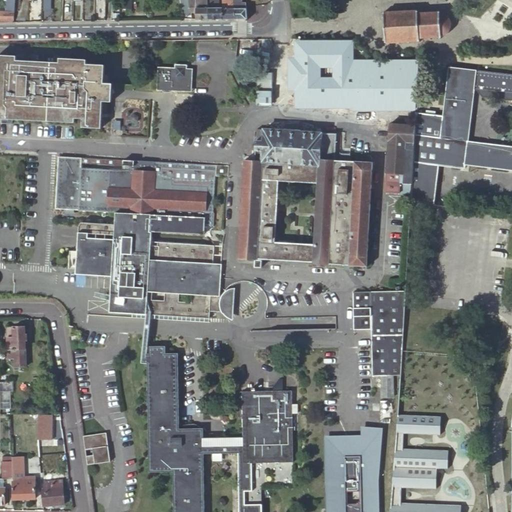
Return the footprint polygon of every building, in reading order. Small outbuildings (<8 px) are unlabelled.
[(7,0),(6,12),(15,12),(15,0),(7,0)] [(131,0),(122,0),(122,9),(132,9),(131,0)] [(208,1),(208,0),(188,0),(191,14),(194,14),(197,14),(197,1),(208,1)] [(222,7),(221,7),(220,7),(219,0),(212,0),(212,7),(209,7),(209,19),(222,19),(222,7)] [(222,0),(223,7),(222,7),(222,19),(234,19),(234,7),(233,0),(222,0)] [(247,19),(247,6),(247,2),(243,2),(242,0),(233,0),(234,7),(234,19),(247,19)] [(209,7),(208,1),(197,1),(197,14),(194,14),(194,19),(209,19),(209,7)] [(386,28),(386,35),(386,36),(385,36),(385,37),(384,37),(384,39),(385,39),(385,40),(386,40),(386,41),(388,41),(388,42),(388,43),(390,43),(390,42),(391,42),(391,41),(396,41),(396,42),(397,42),(397,43),(399,43),(399,42),(400,41),(399,40),(407,40),(407,41),(408,41),(408,42),(410,42),(410,41),(411,41),(411,40),(417,39),(418,40),(418,42),(420,41),(420,40),(421,40),(421,37),(427,37),(427,38),(428,38),(428,39),(430,39),(430,38),(431,38),(431,37),(437,36),(437,38),(439,38),(439,39),(440,39),(440,37),(441,37),(441,36),(443,35),(446,33),(447,34),(447,33),(449,34),(450,33),(449,32),(449,31),(448,30),(449,26),(451,26),(451,24),(452,24),(452,22),(451,22),(451,21),(450,21),(447,16),(448,15),(447,14),(448,13),(447,12),(446,13),(444,12),(443,12),(442,11),(440,11),(440,10),(439,10),(439,9),(438,9),(438,10),(437,10),(437,12),(429,12),(429,10),(429,9),(426,9),(426,11),(425,11),(425,12),(419,12),(419,10),(418,10),(418,9),(417,9),(417,10),(416,10),(416,12),(409,12),(409,10),(408,10),(406,10),(406,11),(405,11),(405,12),(398,12),(398,11),(397,11),(397,10),(395,10),(395,11),(394,11),(394,13),(389,13),(389,11),(388,11),(388,10),(387,10),(387,11),(386,11),(386,13),(385,13),(385,14),(383,14),(383,15),(382,15),(382,17),(384,17),(384,18),(385,18),(386,28)] [(354,59),(353,39),(294,41),(294,57),(290,57),(289,89),(294,90),(296,108),(415,113),(419,62),(354,59)] [(10,53),(0,53),(0,118),(65,122),(65,120),(73,120),(74,125),(94,125),(95,100),(103,101),(104,80),(96,80),(96,62),(76,61),(76,57),(49,56),(49,59),(9,57),(10,53)] [(176,67),(159,66),(158,89),(186,90),(186,88),(190,88),(190,79),(187,79),(188,64),(176,63),(176,67)] [(511,146),(470,142),(468,141),(469,131),(473,90),(477,90),(482,98),(491,99),(499,93),(504,100),(511,100),(511,75),(476,71),(463,69),(454,68),(449,68),(445,95),(443,117),(415,114),(415,125),(414,142),(411,183),(410,206),(433,208),(438,167),(454,169),(465,170),(466,165),(473,166),(473,168),(486,168),(511,170),(511,146)] [(143,136),(144,102),(120,101),(119,135),(143,136)] [(414,142),(415,125),(390,125),(386,191),(401,192),(402,183),(411,183),(414,142)] [(372,164),(349,162),(339,161),(334,161),(335,132),(301,129),(301,128),(295,128),(289,127),(289,128),(259,127),(257,160),(246,160),(241,257),(260,258),(260,257),(296,259),(297,243),(280,242),(279,245),(275,244),(278,181),(316,183),(313,244),(312,260),(312,262),(367,265),(372,164)] [(339,161),(349,162),(350,154),(339,154),(339,161)] [(214,226),(215,213),(216,176),(229,177),(229,166),(61,156),(58,208),(116,212),(115,223),(82,221),(77,273),(112,275),(111,290),(111,295),(107,299),(111,300),(106,305),(110,311),(210,316),(210,309),(222,310),(220,305),(220,301),(221,298),(221,296),(223,293),(224,291),(226,289),(223,285),(222,284),(223,281),(224,262),(222,262),(159,258),(160,244),(151,244),(152,231),(204,234),(205,225),(214,226)] [(296,259),(312,260),(313,244),(297,243),(296,259)] [(400,375),(405,291),(349,292),(349,331),(367,331),(368,375),(380,375),(391,375),(400,375)] [(8,328),(9,359),(15,359),(15,368),(27,367),(26,328),(8,328)] [(146,353),(149,472),(171,471),(172,511),(260,511),(260,505),(260,486),(290,486),(288,389),(239,390),(240,438),(240,445),(200,446),(200,438),(200,427),(177,427),(176,353),(164,353),(163,348),(147,348),(147,353),(146,353)] [(391,397),(391,375),(380,375),(380,397),(391,397)] [(0,384),(0,389),(1,409),(11,408),(10,384),(0,384)] [(437,511),(438,503),(401,501),(402,486),(437,487),(437,467),(448,467),(449,449),(403,447),(404,432),(440,434),(441,415),(397,414),(391,511),(437,511)] [(36,420),(37,433),(50,432),(49,417),(36,418),(36,420)] [(327,440),(330,511),(378,511),(377,481),(381,431),(362,431),(362,441),(363,448),(346,448),(346,441),(327,440)] [(83,435),(87,464),(110,461),(106,432),(83,435)] [(240,438),(200,438),(200,446),(240,445),(240,438)] [(2,478),(13,478),(12,462),(12,456),(2,457),(2,478)] [(41,472),(40,464),(32,465),(33,478),(41,477),(41,472)] [(42,489),(43,506),(64,505),(63,481),(45,482),(45,488),(42,489)] [(13,483),(14,504),(36,503),(36,482),(13,483)] [(445,503),(438,503),(437,511),(461,511),(461,510),(445,510),(445,503)]
